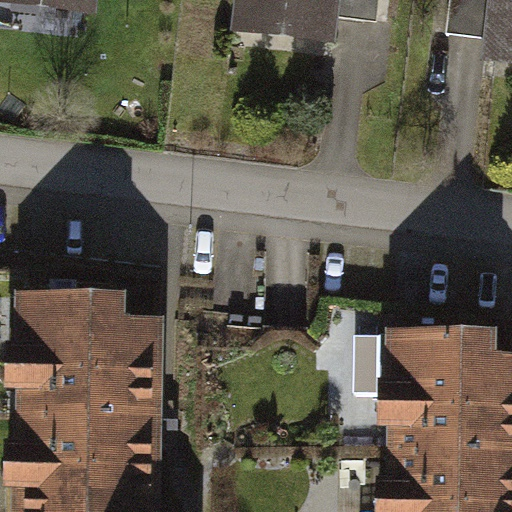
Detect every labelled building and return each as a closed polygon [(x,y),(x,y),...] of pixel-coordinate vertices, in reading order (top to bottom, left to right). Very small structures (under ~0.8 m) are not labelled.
[(95,0),(1,0),(1,8),(94,16),(95,0)] [(327,0),(240,0),(237,30),(322,42),(327,0)] [(511,0),(498,0),(489,61),(511,64),(511,0)] [(159,511),(159,325),(127,325),(127,301),(24,302),(24,511),(159,511)] [(511,511),(511,358),(497,359),(497,335),(394,336),(394,511),(511,511)]
